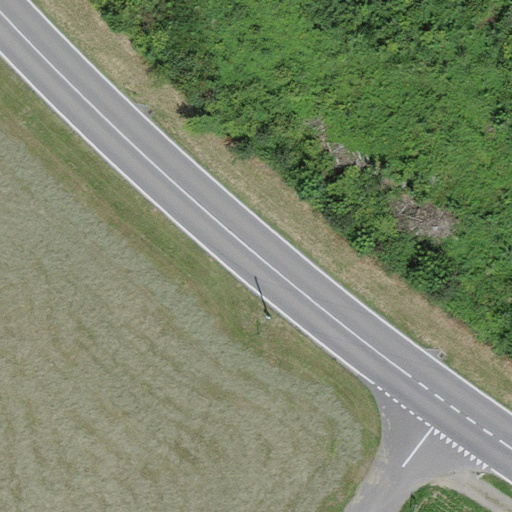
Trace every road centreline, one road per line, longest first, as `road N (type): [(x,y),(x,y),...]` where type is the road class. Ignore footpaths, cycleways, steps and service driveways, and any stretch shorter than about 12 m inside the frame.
road 1 (tertiary): [(0,11),(184,192),(450,405)]
road 2 (unclassified): [(378,511),(450,405)]
